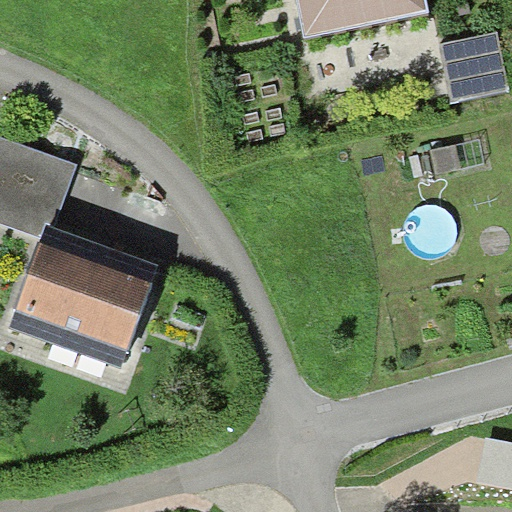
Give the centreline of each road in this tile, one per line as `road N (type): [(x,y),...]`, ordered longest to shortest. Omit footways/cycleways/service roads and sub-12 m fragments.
road 1 (residential): [(294,432),(205,213),(112,124),(0,69)]
road 2 (residential): [(14,511),(294,432)]
road 3 (residential): [(294,432),(511,380)]
